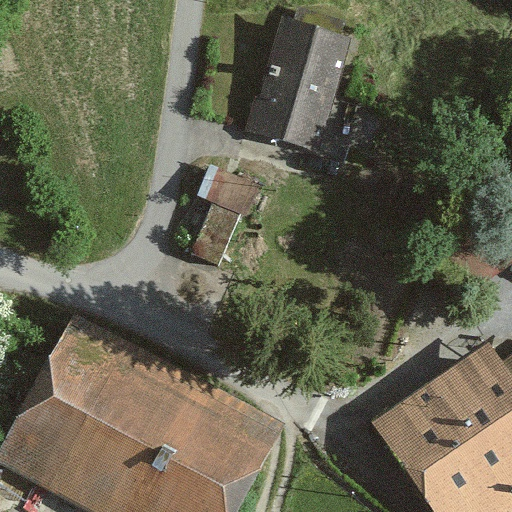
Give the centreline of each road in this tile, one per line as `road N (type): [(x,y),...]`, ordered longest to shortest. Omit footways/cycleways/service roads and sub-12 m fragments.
road 1 (residential): [(104,278),(313,427),(511,318)]
road 2 (residential): [(104,278),(157,237),(185,0)]
